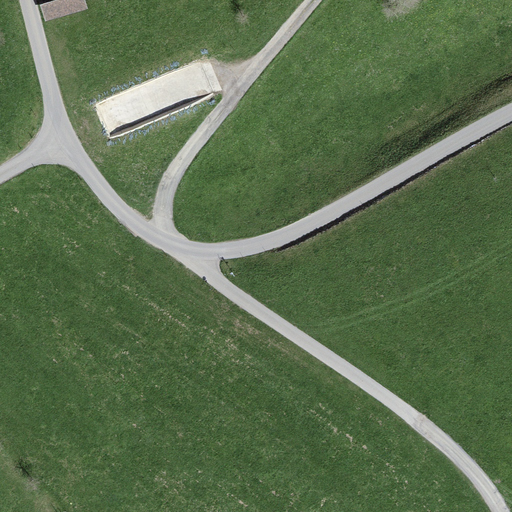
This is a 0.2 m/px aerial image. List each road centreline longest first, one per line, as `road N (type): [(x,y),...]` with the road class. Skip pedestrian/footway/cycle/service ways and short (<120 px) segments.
road 1 (unclassified): [(200,264),(451,446),(499,511)]
road 2 (unclassified): [(200,264),(273,242),(511,110)]
road 3 (unclassified): [(27,0),(67,139),(163,242),(200,264)]
road 4 (track): [(322,0),(182,179),(163,242)]
